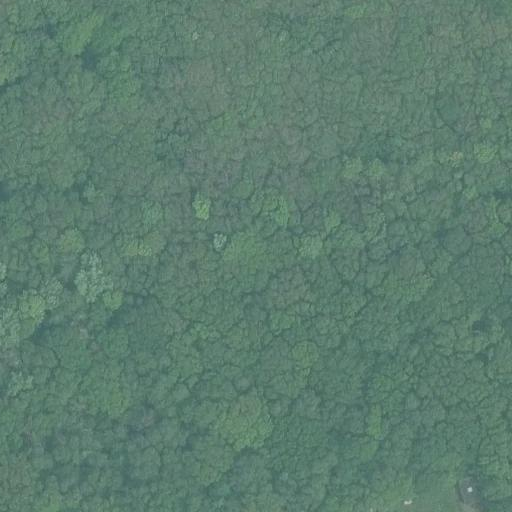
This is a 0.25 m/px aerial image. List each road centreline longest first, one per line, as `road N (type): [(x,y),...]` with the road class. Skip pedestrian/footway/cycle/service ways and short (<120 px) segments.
road 1 (unknown): [(511,218),(216,271),(175,288),(0,325)]
road 2 (track): [(511,356),(445,357),(157,431),(0,434)]
